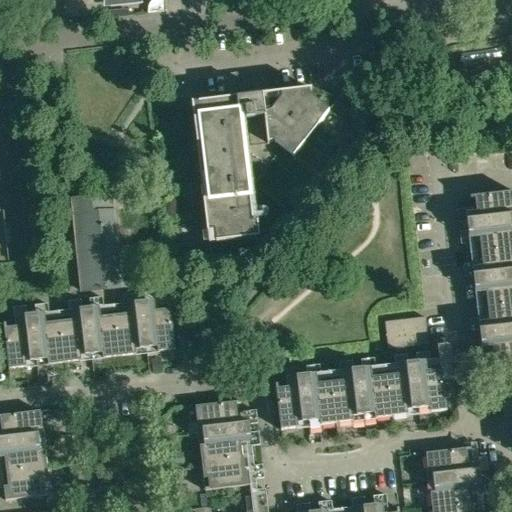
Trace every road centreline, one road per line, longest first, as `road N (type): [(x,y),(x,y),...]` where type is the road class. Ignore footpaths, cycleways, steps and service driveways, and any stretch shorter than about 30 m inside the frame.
road 1 (residential): [(472,436),(271,472),(260,375),(0,403)]
road 2 (residential): [(472,436),(434,136),(441,101),(435,36)]
road 3 (residential): [(160,31),(170,68),(435,36)]
road 4 (residential): [(160,31),(413,0)]
